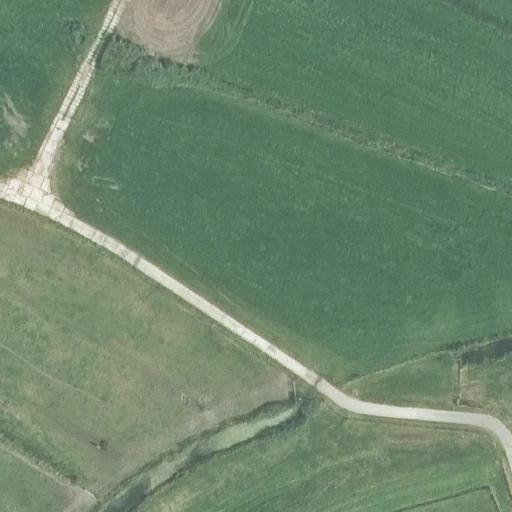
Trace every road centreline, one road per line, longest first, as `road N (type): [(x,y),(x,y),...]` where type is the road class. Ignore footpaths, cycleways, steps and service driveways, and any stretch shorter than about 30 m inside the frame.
road 1 (track): [(0,193),(82,229),(342,399),(476,420),(499,431),(511,454)]
road 2 (track): [(119,0),(28,203)]
